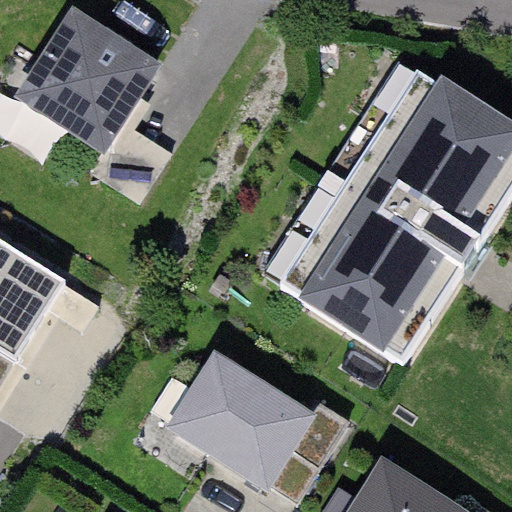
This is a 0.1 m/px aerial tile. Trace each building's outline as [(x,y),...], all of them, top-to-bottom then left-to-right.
[(156,76),(75,24),(24,104),(106,156),(156,76)] [(405,370),(511,203),(511,140),(418,80),(282,291),(405,370)] [(0,357),(18,369),(51,317),(85,338),(102,312),(68,290),(75,281),(0,233),(0,357)] [(176,436),(268,494),(291,458),(320,476),(350,430),(317,409),(307,425),(218,369),(176,436)] [(442,511),(385,476),(361,511),(442,511)]
